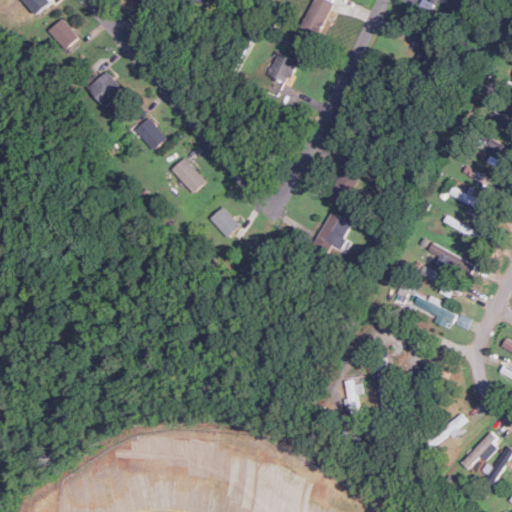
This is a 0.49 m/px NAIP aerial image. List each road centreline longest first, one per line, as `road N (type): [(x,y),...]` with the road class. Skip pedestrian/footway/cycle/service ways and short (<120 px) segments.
road 1 (residential): [(284,192),(260,197),(88,0)]
road 2 (residential): [(284,192),(386,0)]
road 3 (residential): [(511,418),(492,399),(481,366),(485,335),(511,281)]
